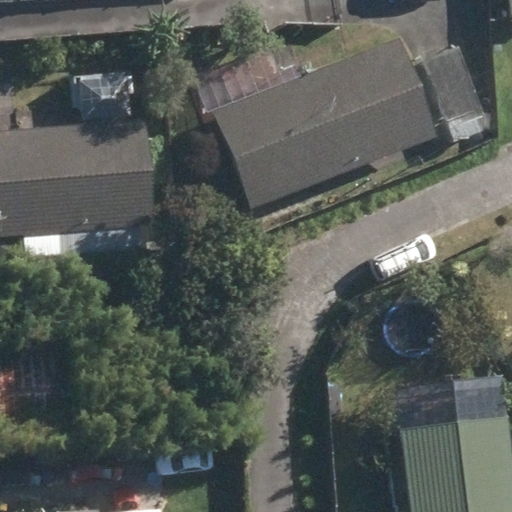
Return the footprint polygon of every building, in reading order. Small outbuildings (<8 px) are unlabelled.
[(421,66),(448,134),(486,118),(460,50),(421,66)] [(214,123),(251,221),(438,149),(400,52),(214,123)] [(0,144),(0,247),(155,234),(146,132),(0,144)] [(0,358),(0,436),(74,434),(72,356),(0,358)] [(405,432),(412,511),(511,511),(511,436),(511,422),(405,432)]
